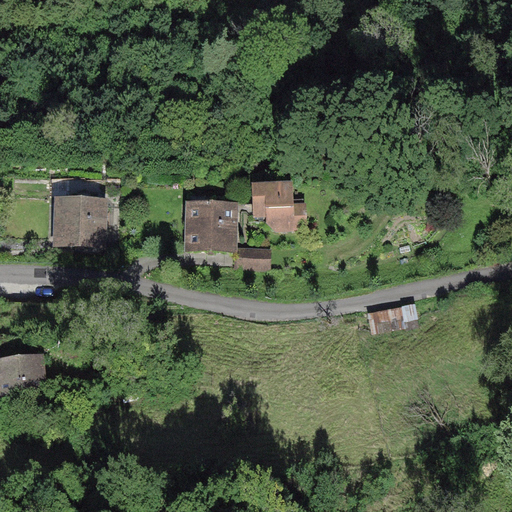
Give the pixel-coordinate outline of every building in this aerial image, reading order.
[(294,193),(252,194),(253,226),(265,226),(266,241),(309,239),(308,211),(294,211),(294,193)] [(108,210),(55,208),(53,253),(106,256),(108,210)] [(239,215),(187,213),(186,258),(238,260),(239,215)] [(241,248),(241,273),(276,273),(277,248),(241,248)] [(46,349),(0,354),(0,388),(2,401),(51,395),(46,349)]
